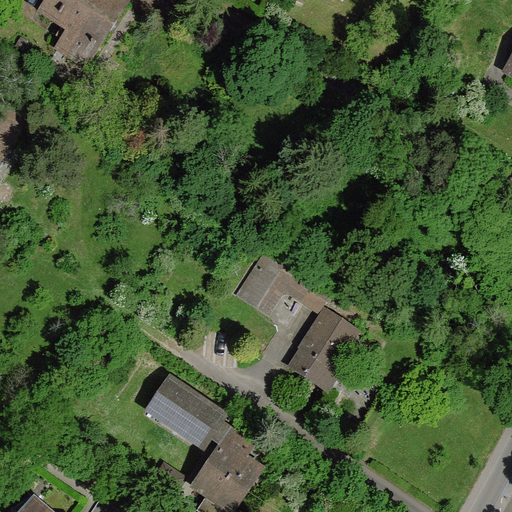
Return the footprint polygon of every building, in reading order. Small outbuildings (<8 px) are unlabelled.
[(86,67),(131,0),(50,0),(41,14),(70,33),(58,49),(86,67)] [(29,119),(0,100),(0,153),(6,145),(11,148),(29,119)] [(276,246),(243,296),(268,311),(280,293),(289,291),(321,312),(328,301),(330,302),(342,284),(294,253),(292,256),(276,246)] [(358,332),(327,312),(308,340),(315,344),(309,353),(304,351),(292,369),(318,386),(329,370),(332,372),(358,332)] [(226,417),(171,381),(151,412),(205,448),(211,439),(220,425),(226,417)] [(223,447),(232,433),(220,425),(211,439),(223,447)] [(232,433),(223,447),(196,487),(209,496),(232,511),(233,511),(260,471),(238,456),(246,443),(232,433)] [(187,480),(166,466),(148,492),(170,506),(187,480)] [(199,511),(232,511),(209,496),(199,511)] [(53,511),(36,497),(23,511),(53,511)]
